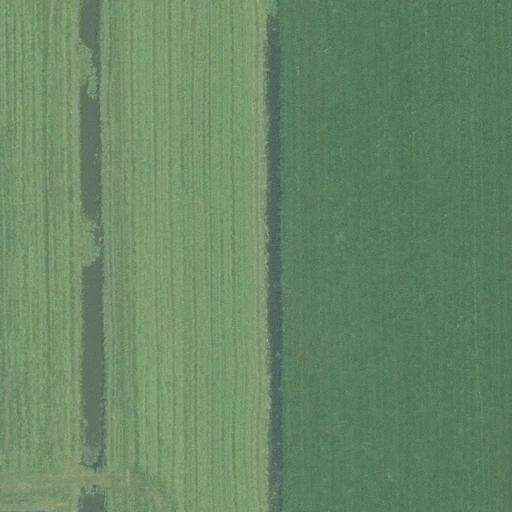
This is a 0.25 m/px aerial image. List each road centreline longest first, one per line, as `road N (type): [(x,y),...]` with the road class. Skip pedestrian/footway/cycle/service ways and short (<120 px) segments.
road 1 (track): [(135,511),(131,0)]
road 2 (track): [(0,480),(135,480)]
